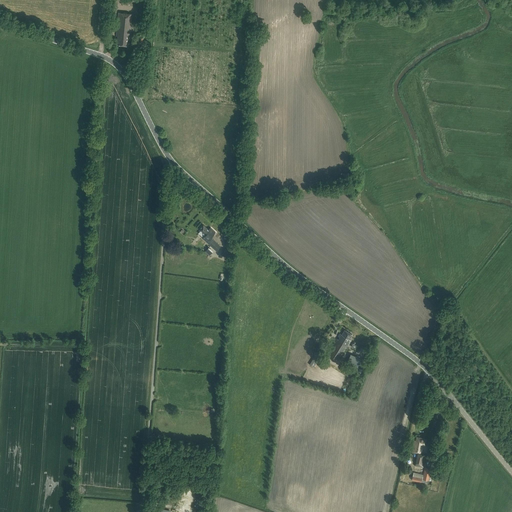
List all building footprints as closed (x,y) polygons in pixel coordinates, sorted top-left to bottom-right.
[(130,39),(133,14),(119,13),(116,36),(118,36),(117,43),(128,45),(129,39),(130,39)] [(208,229),(203,225),(199,229),(205,234),(202,238),(210,246),(205,252),(209,255),(214,249),(216,251),(221,247),(210,237),(215,232),(210,227),(208,229)] [(233,249),(227,246),(226,248),(225,248),(223,252),(224,252),(222,255),(229,259),(232,254),(230,253),(233,249)] [(349,340),(352,334),(344,330),(341,335),(339,334),(327,354),(338,360),(350,340),(349,340)] [(316,357),(311,364),(316,368),(321,361),(316,357)] [(415,443),(413,442),(411,452),(418,453),(416,463),(415,465),(423,467),(426,455),(421,454),(423,445),(425,445),(427,439),(417,436),(415,443)] [(431,469),(425,467),(422,479),(412,477),(412,480),(422,483),(422,482),(422,479),(428,481),(431,469)] [(189,508),(192,494),(185,493),(182,507),(189,508)]
